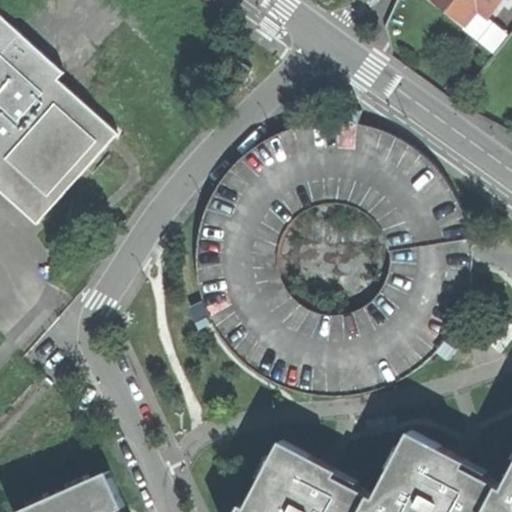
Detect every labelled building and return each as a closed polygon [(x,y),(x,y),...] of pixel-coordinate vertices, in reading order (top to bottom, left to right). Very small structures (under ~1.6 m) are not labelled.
[(437,0),(467,23),(479,8),(489,16),(501,0),(437,0)] [(0,188),(40,224),(119,135),(60,81),(65,75),(0,15),(0,188)] [(255,71),(233,57),(219,78),(241,92),(255,71)] [(339,106),(337,121),(346,121),(360,123),(363,110),(339,106)] [(403,139),(393,133),(381,128),(370,125),(360,123),(346,121),(337,121),(317,122),(308,124),(293,128),(280,133),(270,138),(261,143),(251,150),(243,157),(235,165),(227,175),(220,184),(214,194),(209,205),(206,214),(203,224),(200,234),(199,243),(198,253),(198,265),(199,275),(200,283),(203,294),(205,301),(214,323),(222,335),(230,346),(239,356),(249,366),(261,374),(272,380),(284,386),(297,390),(310,393),(323,395),(349,395),(362,393),(376,390),(393,384),(402,378),(414,371),(424,364),(431,357),(438,351),(452,333),(454,328),(460,318),(466,301),(470,287),(472,273),(473,262),(473,251),(472,237),(469,223),(466,215),(460,200),(452,186),(445,176),(432,160),(416,147),(403,139)] [(202,329),(214,323),(205,301),(192,307),(202,329)] [(463,341),(452,333),(438,351),(449,359),(463,341)] [(389,463),(394,466),(378,496),(373,493),(363,511),(479,511),(480,511),(481,511),(485,511),(501,483),(467,465),(469,460),(452,451),(413,430),(404,447),(399,444),(389,463)] [(284,440),(276,456),(269,452),(258,472),(265,476),(249,506),(244,503),(239,511),(363,511),(373,493),(338,474),(340,469),(320,459),(284,440)] [(117,511),(115,507),(121,505),(105,468),(8,510),(8,511),(117,511)] [(511,511),(511,477),(508,486),(501,483),(485,511),(511,511)]
